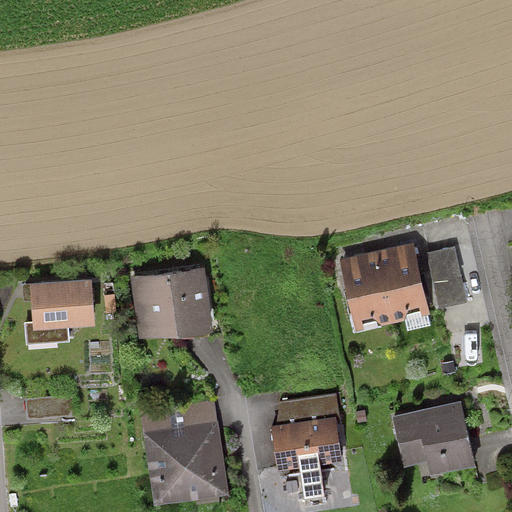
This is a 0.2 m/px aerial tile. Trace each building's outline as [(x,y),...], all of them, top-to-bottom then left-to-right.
[(414,241),(339,258),(354,322),(374,318),(381,326),(404,321),(407,310),(429,305),(414,241)] [(467,301),(454,246),(426,253),(439,308),(467,301)] [(205,268),(130,276),(138,340),(212,331),(205,268)] [(92,279),(30,283),(31,301),(33,322),(33,331),(69,328),(95,326),(92,279)] [(31,301),(30,283),(23,284),(24,302),(31,301)] [(407,310),(404,321),(407,331),(433,325),(429,305),(407,310)] [(374,318),(354,322),(356,332),(381,326),(374,318)] [(33,331),(33,322),(24,322),(26,345),(70,341),(69,328),(33,331)] [(336,393),(280,402),(277,425),(270,426),(277,471),(300,468),(304,499),(326,496),(321,465),(343,462),(337,424),(341,424),(336,393)] [(74,394),(26,398),(27,419),(75,416),(74,394)] [(140,410),(143,433),(219,421),(216,399),(140,410)] [(461,401),(393,416),(404,467),(426,462),(430,477),(476,467),(461,401)] [(219,421),(143,433),(154,506),(230,495),(219,421)]
